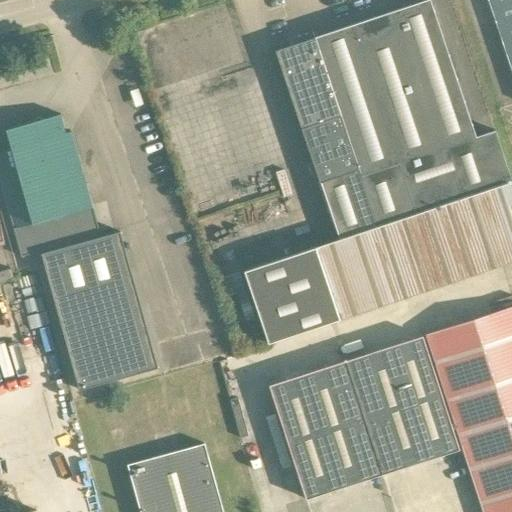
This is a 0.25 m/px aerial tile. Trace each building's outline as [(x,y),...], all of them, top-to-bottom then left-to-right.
[(244,271),(268,343),(511,261),(511,215),(509,206),(511,204),(511,192),(508,181),(511,180),(495,131),(476,137),(429,0),(427,0),(275,51),(338,240),(244,271)] [(511,0),(487,0),(511,73),(511,0)] [(101,237),(100,235),(71,131),(65,133),(60,115),(0,131),(0,132),(6,131),(12,149),(0,152),(0,182),(21,257),(40,252),(101,237)] [(101,237),(40,252),(79,390),(158,368),(120,232),(101,237)] [(511,511),(511,306),(426,335),(483,511),(511,511)] [(422,336),(345,361),(382,474),(459,450),(422,336)] [(382,474),(345,361),(268,385),(305,499),(382,474)] [(238,398),(229,400),(240,438),(248,435),(238,398)] [(127,465),(139,511),(222,511),(204,444),(127,465)]
